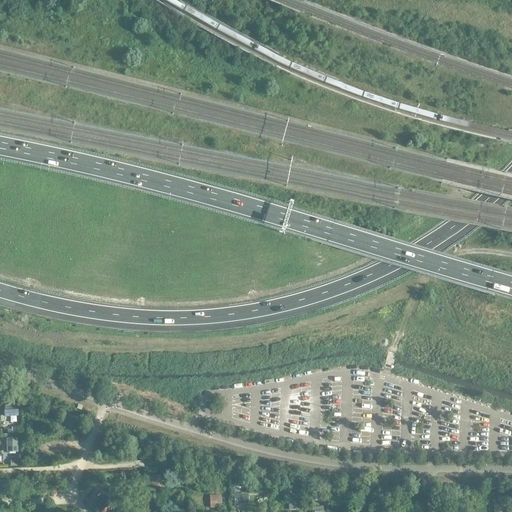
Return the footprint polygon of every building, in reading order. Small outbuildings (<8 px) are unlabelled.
[(18,404),(4,405),(4,417),(19,416),(18,404)] [(15,426),(14,419),(2,419),(2,427),(15,426)] [(17,438),(6,438),(7,452),(18,452),(17,438)] [(47,458),(46,445),(34,445),(35,458),(47,458)] [(157,475),(149,475),(149,488),(161,488),(160,476),(157,476),(157,475)] [(0,494),(15,494),(15,483),(0,484),(0,494)] [(111,504),(118,498),(104,483),(97,491),(100,494),(90,504),(97,511),(104,511),(112,505),(111,504)] [(240,491),(234,491),(234,506),(240,506),(239,503),(248,503),(248,493),(240,493),(240,491)] [(222,507),(221,494),(209,495),(210,508),(222,507)] [(302,509),(301,496),(288,497),(289,510),(302,509)] [(150,510),(159,510),(158,497),(149,497),(150,510)] [(494,500),(494,511),(504,511),(504,500),(494,500)]
